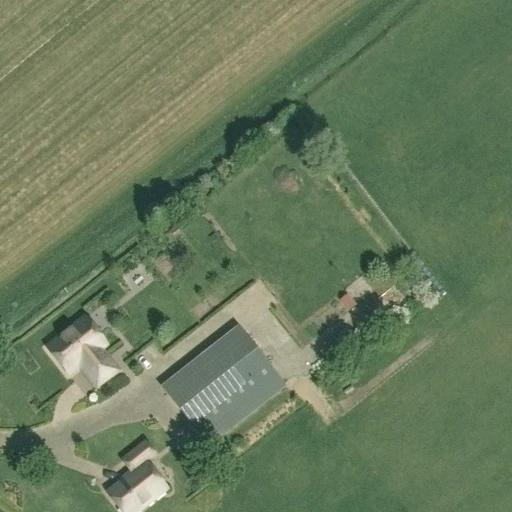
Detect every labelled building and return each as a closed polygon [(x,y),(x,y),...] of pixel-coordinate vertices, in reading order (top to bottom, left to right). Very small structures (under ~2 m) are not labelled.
[(375,251),(307,297),(319,314),(387,268),(375,251)] [(344,315),(358,336),(387,317),(374,296),(344,315)] [(266,315),(248,326),(285,387),(304,376),(266,315)] [(104,352),(109,348),(84,316),(44,347),(68,377),(78,370),(96,394),(122,374),(104,352)] [(241,332),(165,392),(207,445),(283,386),(241,332)] [(141,511),(168,492),(148,466),(157,458),(147,445),(125,462),(135,474),(109,494),(123,511),(141,511)]
